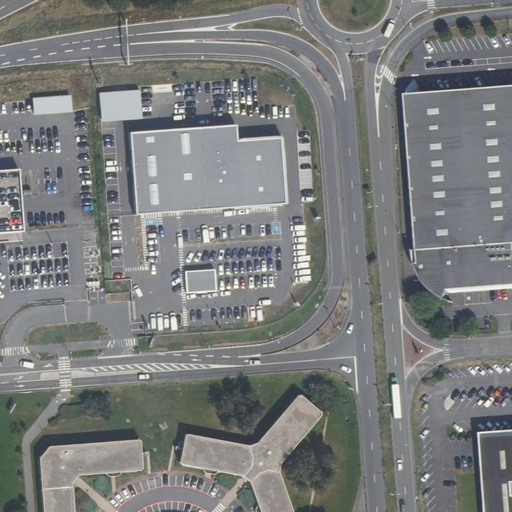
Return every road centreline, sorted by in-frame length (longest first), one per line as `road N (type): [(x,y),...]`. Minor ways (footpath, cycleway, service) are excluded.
road 1 (secondary): [(123,40),(154,50),(259,51),(310,75),(329,120),(339,274),(315,327),(285,345),(124,374)]
road 2 (secondary): [(123,40),(263,36),(295,44),(319,57),(335,80),(349,128)]
road 3 (unclassified): [(124,374),(366,356)]
road 4 (unclassified): [(349,128),(366,356)]
road 5 (unclassified): [(375,139),(388,74),(413,37),(440,21),(511,12)]
road 6 (secondary): [(123,40),(275,12),(312,17)]
road 7 (unclassified): [(386,301),(375,139)]
road 8 (unclassified): [(366,356),(377,511)]
road 9 (unclassified): [(0,383),(124,374)]
road 10 (secondary): [(0,58),(123,40)]
